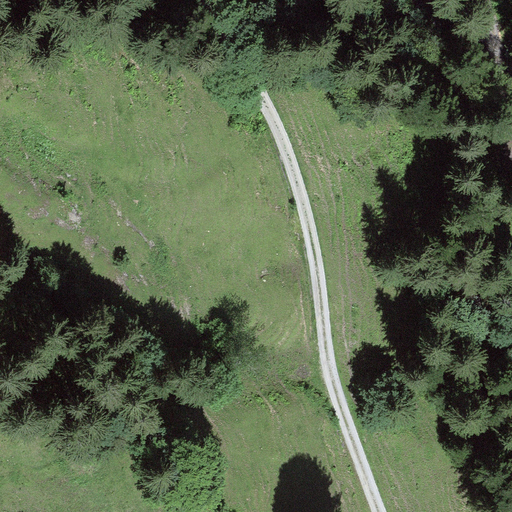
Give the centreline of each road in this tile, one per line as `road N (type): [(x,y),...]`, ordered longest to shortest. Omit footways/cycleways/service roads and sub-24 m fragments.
road 1 (track): [(376,511),(327,364),(290,155),(202,0)]
road 2 (track): [(480,511),(487,441),(475,302),(511,177)]
